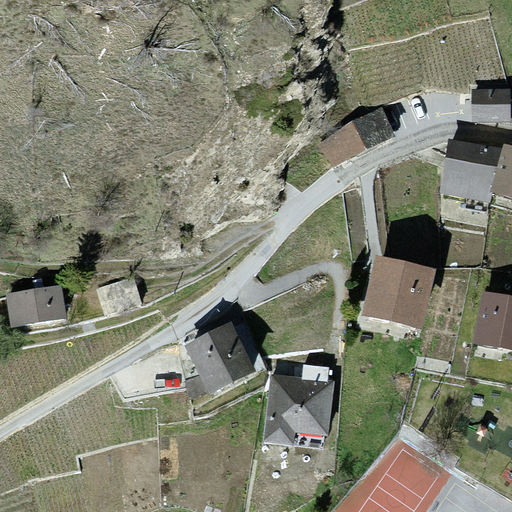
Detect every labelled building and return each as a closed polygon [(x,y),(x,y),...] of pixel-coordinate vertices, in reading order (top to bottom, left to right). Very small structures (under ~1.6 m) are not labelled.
[(511,94),(471,94),(470,121),(511,121),(511,94)] [(373,107),(291,156),(308,181),(390,135),(373,107)] [(502,151),(453,142),(443,192),(492,202),(495,190),(502,151)] [(511,195),(511,154),(502,151),(495,190),(511,195)] [(430,274),(381,264),(370,316),(419,326),(430,274)] [(124,278),(92,288),(101,314),(132,304),(124,278)] [(60,290),(11,298),(16,328),(64,320),(60,290)] [(511,299),(486,295),(478,340),(511,346),(511,299)] [(229,327),(187,347),(211,394),(252,371),(229,327)] [(343,380),(277,376),(273,445),(306,447),(307,437),(340,439),(343,380)]
